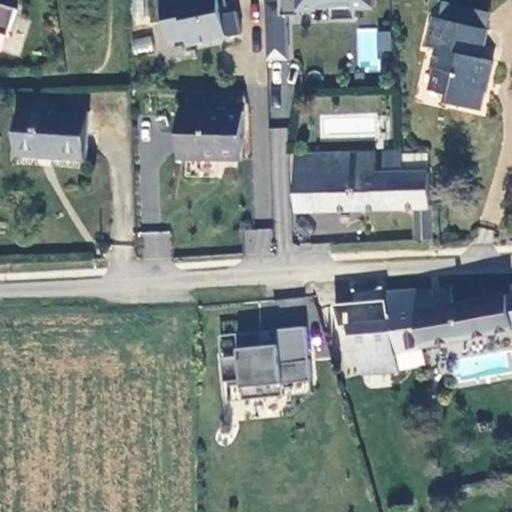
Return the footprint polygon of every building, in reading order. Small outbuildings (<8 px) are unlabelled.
[(195,43),(246,34),(242,11),(229,13),(227,5),(233,4),(231,0),(163,0),(167,18),(171,17),(176,40),(193,36),(195,43)] [(270,0),(273,59),(293,58),(292,15),(306,14),(305,8),(336,7),(337,20),(361,19),(361,6),(379,6),(378,0),(270,0)] [(0,33),(10,36),(18,9),(0,3),(0,33)] [(480,29),(489,31),(493,14),(444,3),(440,20),(480,29)] [(440,20),(435,19),(428,48),(440,51),(436,68),(438,69),(433,94),(451,98),(450,105),(483,112),(494,63),(485,61),(473,58),(480,29),(440,20)] [(356,70),(379,70),(380,51),(391,51),(391,29),(357,28),(356,70)] [(489,31),(480,29),(473,58),(485,61),(491,31),(489,31)] [(150,37),(131,40),(133,53),(152,51),(150,37)] [(317,125),(324,125),(324,132),(340,132),(340,111),(346,111),(346,95),(317,95),(317,125)] [(89,161),(91,112),(25,109),(22,157),(89,161)] [(185,160),(245,160),(246,111),(185,109),(185,160)] [(418,239),(434,238),(432,171),(406,172),(405,152),(387,153),(388,171),(379,171),(378,153),(301,156),(302,213),(416,211),(418,239)] [(431,153),(409,154),(409,169),(433,167),(431,153)] [(244,228),(243,256),(272,256),(273,228),(244,228)] [(169,259),(170,232),(142,231),(141,258),(169,259)] [(511,332),(511,295),(458,302),(456,292),(436,294),(435,287),(387,289),(393,319),(355,328),(367,374),(400,371),(398,355),(511,332)] [(318,380),(312,326),(283,329),(284,344),(280,345),(270,346),(268,331),(243,333),(246,356),(228,358),(231,382),(248,380),(250,400),(291,396),(290,383),(318,380)] [(268,331),(270,346),(280,345),(278,330),(268,331)] [(440,395),(434,394),(429,397),(426,403),(428,409),(432,413),(438,414),(444,411),(446,405),(445,399),(440,395)]
